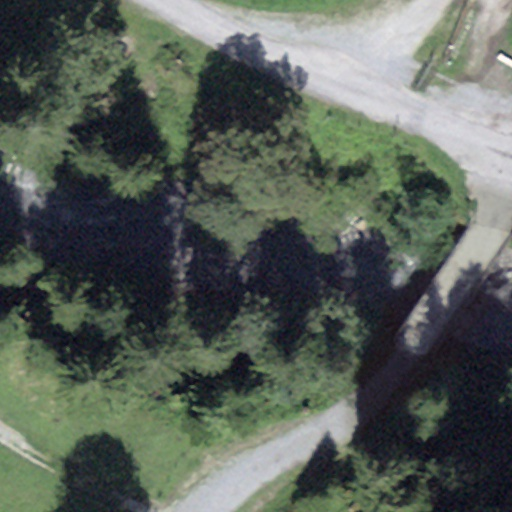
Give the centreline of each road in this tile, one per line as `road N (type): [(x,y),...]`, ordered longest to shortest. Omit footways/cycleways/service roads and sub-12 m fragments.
road 1 (track): [(511,208),(426,354),(234,511)]
road 2 (unclassified): [(145,0),(511,155)]
